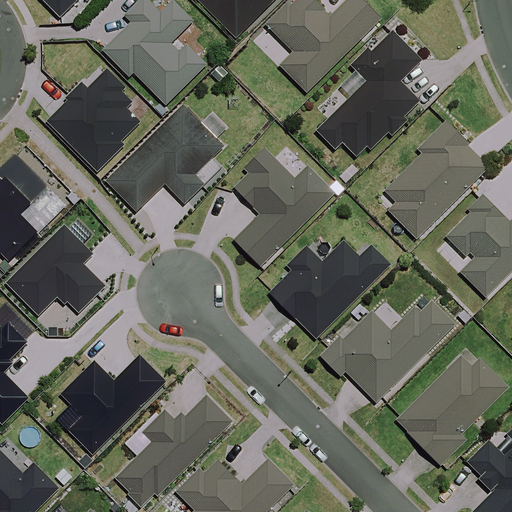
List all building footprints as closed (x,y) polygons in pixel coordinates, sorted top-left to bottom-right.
[(38,0),(58,19),(77,0),(38,0)] [(128,24),(99,52),(126,79),(131,74),(163,107),(203,67),(184,48),(176,56),(167,46),(189,24),(169,4),(158,15),(142,0),(140,0),(122,18),(128,24)] [(195,0),(234,38),(272,0),(195,0)] [(350,0),(331,20),(310,0),(296,0),(268,30),(293,55),(280,69),(307,95),(381,19),(360,0),(350,0)] [(420,60),(393,34),(373,55),(369,51),(350,71),(365,85),(317,135),(335,152),(342,145),(359,162),(417,102),(398,84),(420,60)] [(66,102),(44,124),(94,174),(121,148),(117,144),(137,124),(123,110),(128,105),(118,95),(122,91),(103,72),(84,92),(77,85),(63,99),(66,102)] [(179,108),(104,182),(135,214),(163,187),(181,205),(200,186),(191,177),(220,149),(179,108)] [(468,145),(445,122),(417,150),(422,154),(385,191),(395,202),(387,209),(416,238),(486,168),(466,147),(468,145)] [(66,204),(15,153),(0,168),(0,172),(4,176),(0,179),(0,253),(3,251),(11,259),(66,204)] [(511,223),(510,226),(482,200),(443,241),(469,265),(459,275),(486,300),(511,272),(511,223)] [(94,253),(65,224),(7,281),(40,314),(59,295),(66,303),(69,300),(81,311),(106,286),(84,263),(94,253)] [(331,256),(317,241),(293,265),(297,268),(270,296),(320,346),(334,333),(327,326),(386,268),(363,245),(354,255),(343,244),(331,256)] [(434,302),(428,308),(421,301),(390,332),(372,314),(344,342),(341,340),(322,358),(345,382),(349,378),(375,405),(456,324),(434,302)] [(27,342),(8,323),(2,329),(0,327),(0,419),(4,424),(30,398),(4,373),(14,363),(10,359),(27,342)] [(115,381),(96,362),(64,393),(74,403),(59,418),(95,454),(168,382),(141,355),(115,381)] [(471,369),(459,357),(395,424),(419,446),(407,459),(425,476),(437,464),(444,470),(468,444),(460,437),(506,388),(478,361),(471,369)] [(144,508),(234,421),(206,392),(116,479),(144,508)] [(511,511),(511,431),(495,449),(488,442),(459,472),(488,499),(475,511),(511,511)] [(0,449),(0,511),(35,511),(60,488),(36,463),(24,474),(0,449)] [(268,511),(296,486),(270,460),(244,486),(220,461),(205,476),(200,471),(179,492),(197,510),(195,511),(268,511)]
